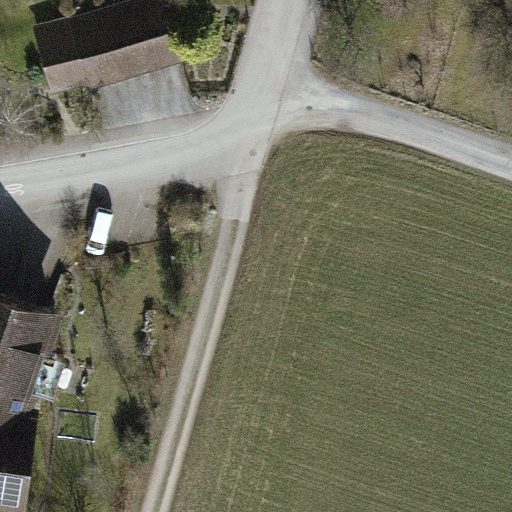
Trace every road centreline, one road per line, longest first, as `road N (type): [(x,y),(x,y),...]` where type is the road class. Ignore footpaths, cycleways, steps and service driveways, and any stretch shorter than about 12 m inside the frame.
road 1 (residential): [(293,0),(255,142),(0,190)]
road 2 (track): [(255,142),(150,511)]
road 3 (track): [(271,77),(511,158)]
